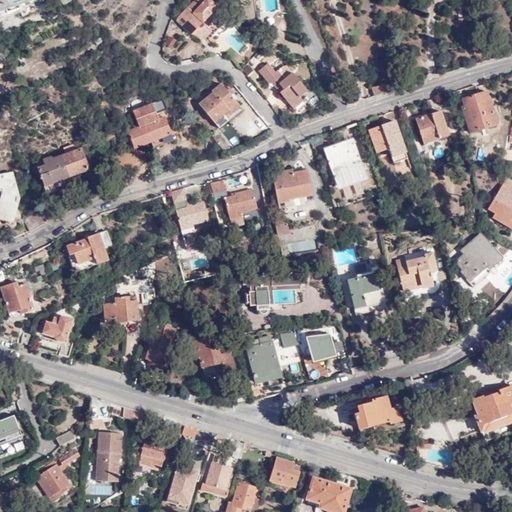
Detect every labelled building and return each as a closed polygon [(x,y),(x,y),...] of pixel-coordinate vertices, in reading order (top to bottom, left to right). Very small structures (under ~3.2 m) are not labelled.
[(190,34),(216,6),(209,0),(193,0),(175,20),(190,34)] [(223,12),(202,35),(204,37),(207,40),(228,17),(223,12)] [(169,37),(163,47),(170,52),(177,41),(169,37)] [(283,90),(280,92),(292,109),(303,102),(299,97),(307,92),(293,73),(285,78),(280,69),(276,72),(269,63),(260,69),(268,82),(273,83),(274,84),(278,82),(283,90)] [(274,84),(280,92),(283,90),(278,82),(274,84)] [(221,83),(213,90),(214,92),(200,104),(215,123),(220,127),(227,121),(225,118),(240,106),(231,95),(227,90),(221,83)] [(376,100),(389,96),(386,85),(373,89),(376,100)] [(496,125),(487,92),(463,99),(465,106),(462,107),(469,133),(496,125)] [(167,114),(163,103),(132,113),(138,129),(128,134),(136,150),(163,140),(169,145),(180,140),(178,134),(172,136),(166,119),(159,121),(157,118),(167,114)] [(448,136),(441,112),(414,119),(423,150),(439,145),(438,138),(448,136)] [(388,148),(391,157),(405,152),(394,122),(368,130),(376,153),(388,148)] [(342,149),(354,145),(352,138),(323,148),(324,152),(341,146),(342,149)] [(48,188),(57,184),(54,177),(73,170),(91,164),(83,142),(53,154),(51,151),(43,154),(46,160),(39,163),(48,188)] [(335,184),(359,176),(355,165),(361,163),(354,145),(342,149),(341,146),(324,152),(335,184)] [(405,152),(391,157),(393,163),(407,158),(405,152)] [(337,190),(366,180),(361,163),(355,165),(359,176),(335,184),(337,190)] [(54,177),(57,184),(75,178),(73,170),(54,177)] [(313,199),(307,170),(272,177),(278,206),(313,199)] [(19,200),(14,173),(0,175),(0,189),(2,189),(3,196),(0,205),(0,216),(10,219),(13,211),(15,212),(19,200)] [(488,208),(495,212),(498,214),(496,218),(511,228),(511,227),(511,181),(506,178),(488,208)] [(225,189),(223,180),(212,183),(214,193),(225,189)] [(184,188),(171,191),(183,238),(185,238),(186,244),(194,243),(192,237),(196,236),(192,224),(208,220),(204,202),(188,205),(184,188)] [(257,207),(251,189),(235,193),(236,195),(224,198),(231,227),(243,224),(240,212),(257,207)] [(22,220),(28,232),(43,223),(36,212),(22,220)] [(101,212),(92,215),(98,229),(105,226),(101,212)] [(278,230),(292,227),(291,224),(283,219),(276,217),(278,230)] [(111,243),(106,230),(88,236),(88,238),(67,245),(69,255),(74,253),(78,264),(95,257),(98,264),(109,260),(104,247),(111,243)] [(501,257),(480,233),(460,250),(463,254),(455,261),(469,278),(466,280),(473,287),(496,267),(493,264),(501,257)] [(435,265),(432,252),(424,254),(425,257),(407,261),(406,258),(396,261),(402,285),(420,280),(424,294),(437,290),(438,288),(440,285),(439,281),(433,282),(430,272),(433,270),(434,267),(435,265)] [(303,273),(303,272),(242,275),(243,284),(249,283),(250,291),(248,291),(248,294),(245,294),(246,302),(249,302),(249,305),(256,305),(256,309),(259,309),(259,312),(262,313),(264,314),(266,313),(268,310),(268,309),(282,308),(282,303),(273,304),(272,289),(299,288),(299,283),(304,283),(304,281),(307,279),(307,276),(305,273),(303,273)] [(384,299),(378,273),(347,279),(354,306),(384,299)] [(33,309),(25,284),(18,286),(16,282),(0,287),(9,313),(19,310),(20,314),(33,309)] [(156,296),(156,289),(143,290),(145,302),(152,301),(151,297),(156,296)] [(140,319),(137,294),(117,296),(117,301),(105,302),(106,318),(126,316),(126,319),(140,319)] [(59,353),(69,356),(74,341),(66,338),(73,318),(61,315),(59,318),(54,317),(52,322),(46,320),(42,332),(54,336),(57,340),(63,342),(59,353)] [(511,320),(510,323),(502,331),(509,339),(511,337),(511,320)] [(21,341),(30,344),(36,329),(24,327),(21,341)] [(167,356),(176,330),(165,327),(163,332),(156,330),(146,359),(154,362),(151,368),(164,373),(170,357),(167,356)] [(293,330),(281,333),(284,345),(297,342),(293,330)] [(509,339),(502,331),(499,334),(488,343),(496,351),(509,339)] [(334,360),(330,334),(305,338),(309,363),(334,360)] [(256,381),(280,374),(271,341),(252,344),(250,336),(245,338),(256,381)] [(235,370),(229,344),(210,349),(207,339),(191,343),(195,360),(200,359),(201,365),(197,366),(200,377),(223,371),(225,373),(235,370)] [(341,342),(333,343),(335,352),(343,351),(341,342)] [(250,383),(254,398),(267,395),(265,388),(272,386),(270,379),(250,383)] [(231,387),(236,403),(248,400),(242,384),(231,387)] [(511,422),(511,384),(500,389),(500,391),(484,397),(483,395),(474,399),(474,397),(468,400),(471,408),(477,406),(481,415),(478,416),(485,433),(511,422)] [(390,408),(387,396),(371,399),(372,403),(358,406),(359,413),(354,414),(355,419),(357,419),(361,435),(375,432),(374,426),(389,422),(390,424),(402,421),(400,415),(399,415),(396,407),(390,408)] [(90,402),(89,412),(89,413),(97,416),(109,418),(112,403),(91,397),(90,402)] [(122,416),(132,418),(135,410),(124,407),(122,416)] [(143,421),(144,413),(135,410),(132,418),(143,421)] [(11,417),(0,421),(0,445),(20,438),(11,417)] [(104,426),(103,418),(92,419),(94,427),(104,426)] [(471,420),(426,420),(426,437),(471,437),(471,420)] [(185,425),(178,423),(175,435),(181,438),(182,435),(185,425)] [(194,439),(197,429),(185,425),(182,435),(188,437),(182,457),(192,460),(198,440),(194,439)] [(75,438),(70,430),(56,438),(60,445),(75,438)] [(99,432),(98,451),(96,480),(117,481),(119,458),(120,458),(121,433),(99,432)] [(241,457),(245,443),(219,435),(216,445),(234,451),(233,455),(241,457)] [(157,439),(147,437),(143,457),(150,459),(148,467),(163,470),(166,459),(170,460),(171,457),(167,456),(169,449),(155,446),(157,439)] [(38,476),(48,492),(46,493),(52,502),(62,496),(61,493),(70,487),(60,471),(69,465),(67,463),(80,455),(76,449),(59,460),(62,465),(58,467),(56,464),(43,472),(38,476)] [(293,464),(277,460),(272,480),(281,483),(282,483),(295,486),(299,469),(292,466),(293,464)] [(41,469),(43,472),(56,464),(54,461),(41,469)] [(225,495),(232,468),(210,462),(204,483),(201,483),(200,488),(225,495)] [(189,504),(199,473),(180,466),(177,474),(176,473),(168,497),(189,504)] [(343,511),(350,489),(313,478),(307,501),(343,511)] [(241,511),(242,509),(246,510),(247,507),(253,508),(256,496),(254,496),(257,487),(240,482),(234,503),(230,502),(228,511),(230,511),(241,511)]
